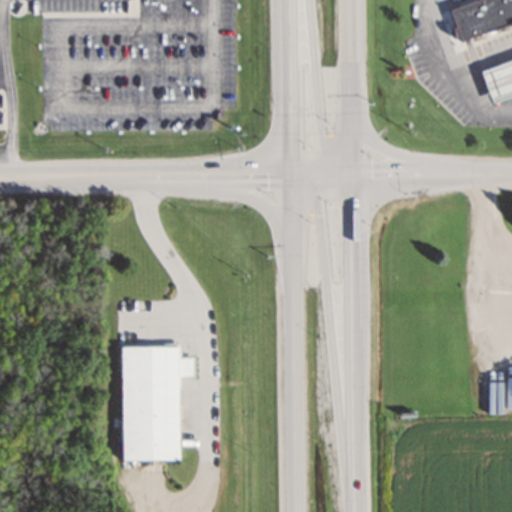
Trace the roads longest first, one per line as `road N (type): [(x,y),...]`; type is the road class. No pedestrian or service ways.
road 1 (trunk): [(355,511),(350,175)]
road 2 (trunk): [(291,176),(296,511)]
road 3 (trunk): [(355,468),(338,419),(316,198),(291,176)]
road 4 (tertiary): [(0,177),(291,176)]
road 5 (trunk): [(306,0),(319,133),(350,175)]
road 6 (trunk): [(290,0),(291,176)]
road 7 (tertiary): [(350,175),(511,172)]
road 8 (trunk): [(350,120),(348,0)]
